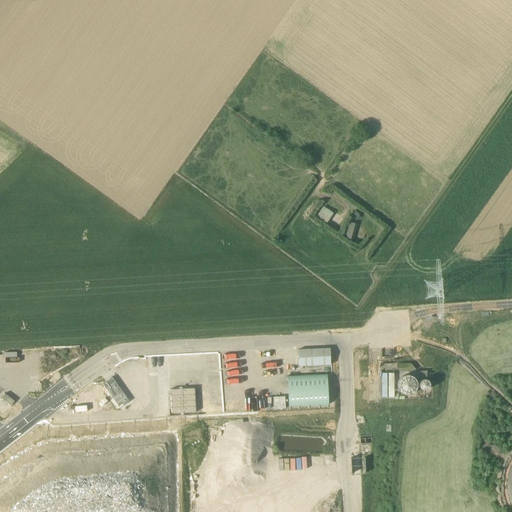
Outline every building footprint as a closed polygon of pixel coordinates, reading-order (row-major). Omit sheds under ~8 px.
[(333,214),(323,207),(316,217),(326,223),(333,214)] [(357,225),(349,223),(345,238),(353,240),(357,225)] [(330,348),(299,350),(299,366),(331,364),(330,348)] [(109,373),(87,388),(101,408),(123,393),(109,373)] [(420,391),(420,388),(420,386),(418,383),(416,381),(414,380),(411,379),(408,380),(406,381),(404,383),(403,386),(402,388),(403,391),(404,394),(406,396),(408,397),(411,397),(414,397),(416,396),(418,394),(420,391)] [(327,383),(287,384),(288,409),(328,407),(327,383)] [(195,388),(171,390),(172,413),(196,412),(195,388)] [(15,401),(5,394),(1,398),(11,406),(15,401)] [(285,397),(273,397),(274,409),(285,409),(285,397)]
